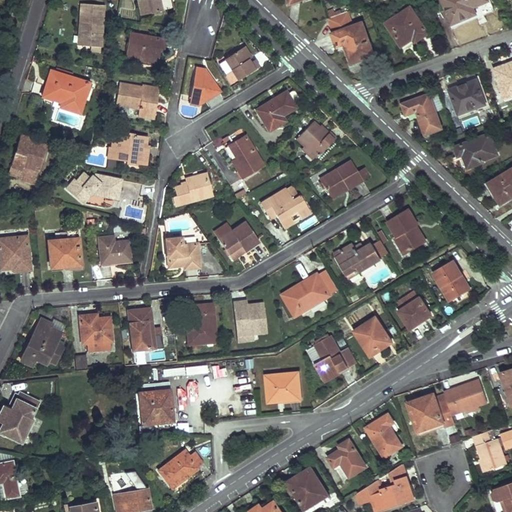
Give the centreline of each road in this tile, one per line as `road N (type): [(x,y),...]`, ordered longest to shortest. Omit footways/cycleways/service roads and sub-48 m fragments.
road 1 (residential): [(411,176),(239,276),(32,297),(12,321)]
road 2 (residential): [(511,248),(353,95)]
road 3 (residential): [(331,421),(220,428),(223,491)]
road 4 (residential): [(353,95),(511,35)]
road 5 (residential): [(295,62),(411,176)]
road 6 (residential): [(411,176),(511,277)]
road 7 (residential): [(0,131),(42,0)]
road 8 (residential): [(295,62),(202,122),(185,142)]
road 9 (residential): [(331,421),(223,491)]
road 10 (residential): [(433,356),(331,421)]
